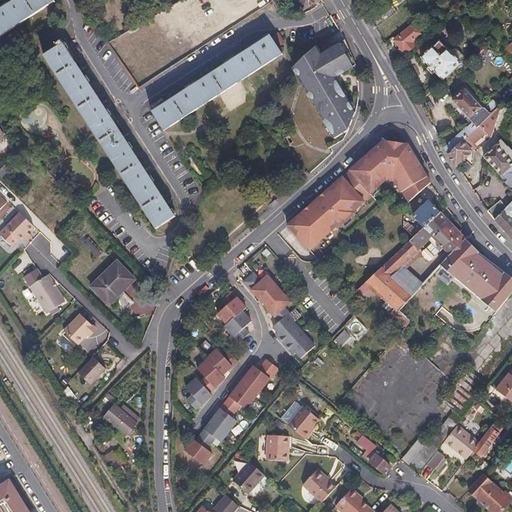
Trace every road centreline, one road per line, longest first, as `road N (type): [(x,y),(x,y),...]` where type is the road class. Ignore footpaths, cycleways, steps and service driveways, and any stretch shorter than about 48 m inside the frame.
road 1 (tertiary): [(366,129),(168,315),(160,423),(165,511)]
road 2 (tertiary): [(511,258),(480,229),(420,128)]
road 3 (residential): [(450,511),(425,488),(372,478),(332,446)]
road 4 (track): [(77,408),(51,396),(0,312)]
